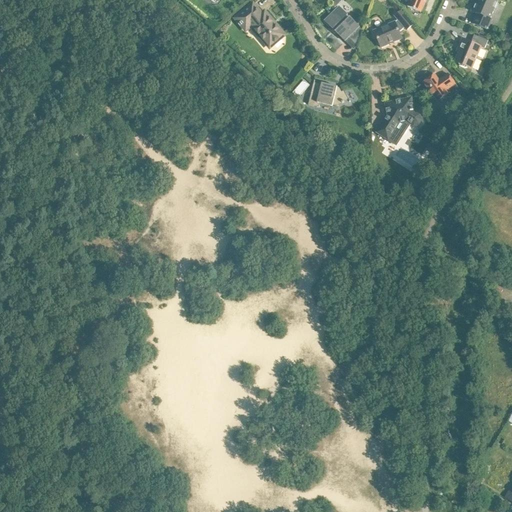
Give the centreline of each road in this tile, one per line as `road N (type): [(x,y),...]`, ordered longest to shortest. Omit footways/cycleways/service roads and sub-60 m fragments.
road 1 (track): [(0,292),(63,306),(171,310),(178,278),(180,202),(167,163),(124,110),(51,51)]
road 2 (track): [(421,511),(423,251),(440,206),(511,84)]
road 3 (residential): [(292,0),(322,53),(360,72),(413,61),(431,44),(452,0)]
road 4 (track): [(181,502),(57,497),(0,477)]
